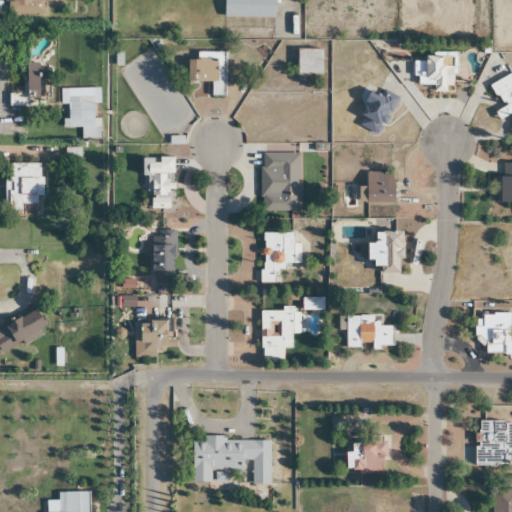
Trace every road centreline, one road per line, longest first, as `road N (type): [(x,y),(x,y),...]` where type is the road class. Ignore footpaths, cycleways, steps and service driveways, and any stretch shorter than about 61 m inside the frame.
road 1 (residential): [(435,511),(433,341),(448,248),(448,143)]
road 2 (residential): [(155,379),(511,377)]
road 3 (residential): [(217,375),(219,144)]
road 4 (residential): [(153,511),(155,379)]
